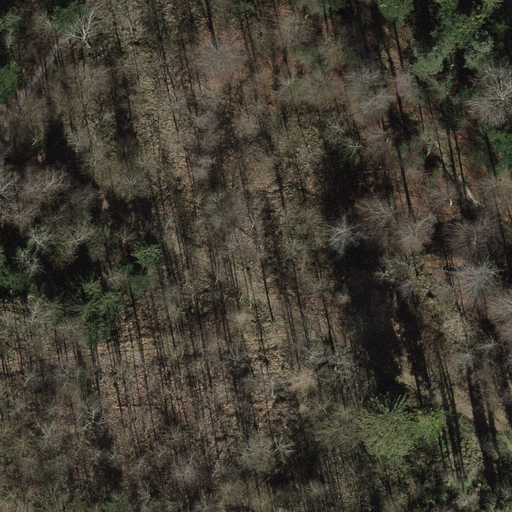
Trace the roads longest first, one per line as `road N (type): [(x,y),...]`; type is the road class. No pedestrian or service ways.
road 1 (track): [(511,422),(306,331),(1,140)]
road 2 (track): [(306,331),(0,364)]
road 3 (track): [(0,143),(70,31),(78,0)]
